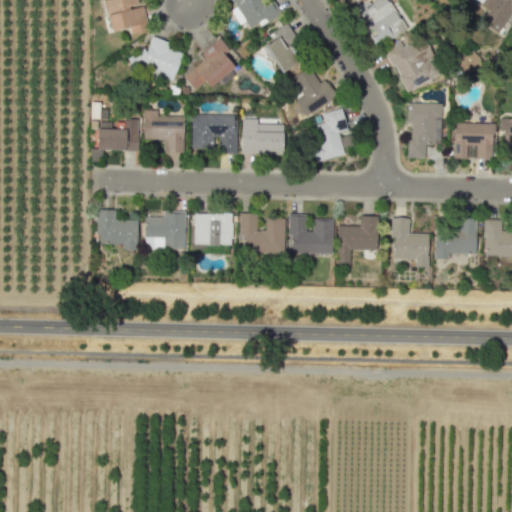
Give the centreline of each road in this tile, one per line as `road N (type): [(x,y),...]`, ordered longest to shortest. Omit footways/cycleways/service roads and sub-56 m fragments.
road 1 (secondary): [(511,336),(0,325)]
road 2 (residential): [(92,178),(511,189)]
road 3 (residential): [(382,186),(379,118),(308,0)]
